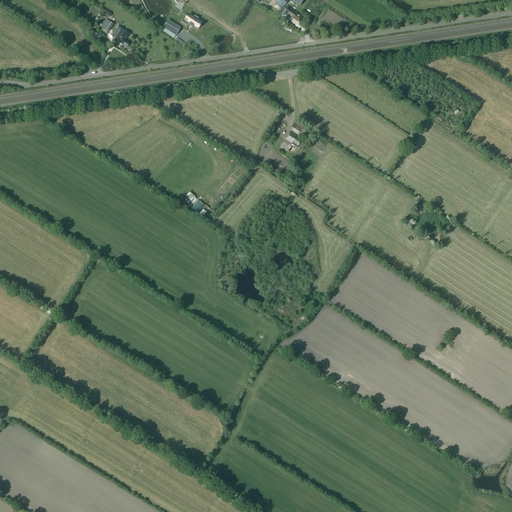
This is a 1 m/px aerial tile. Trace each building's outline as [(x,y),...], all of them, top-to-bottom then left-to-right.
[(288,7),(284,13),(287,16),(293,20),(293,19),(298,22),(302,17),(296,14),(297,12),(292,9),(291,9),(288,7)] [(199,27),(201,24),(202,22),(189,14),(185,20),(186,21),(190,24),(189,25),(192,27),(193,26),(197,29),(199,27)] [(100,28),(108,33),(113,24),(105,19),(100,28)] [(176,35),(180,28),(168,20),(164,27),(176,35)] [(122,45),(123,44),(127,47),(130,43),(127,41),(127,40),(126,40),(130,34),(125,30),(119,26),(112,35),(121,41),(119,42),(122,45)] [(290,130),(301,137),(306,130),(295,123),(290,130)] [(292,144),(291,144),(285,140),(280,147),(288,152),(292,145),(296,148),(301,141),(296,137),(297,136),(290,132),(285,140),(292,144)] [(185,195),(190,201),(195,197),(189,191),(185,195)]
